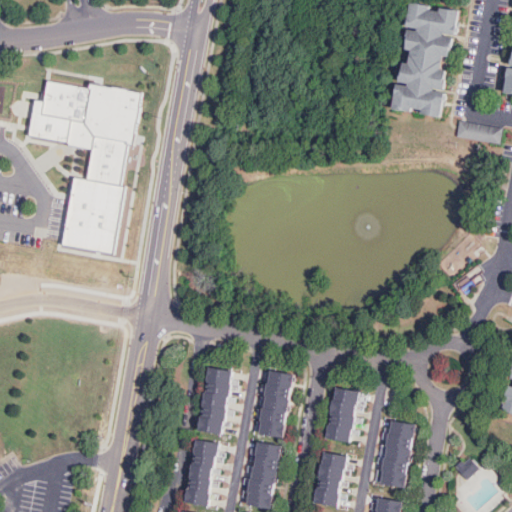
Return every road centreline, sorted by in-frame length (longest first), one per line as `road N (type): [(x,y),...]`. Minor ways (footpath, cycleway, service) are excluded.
road 1 (secondary): [(204,0),(114,511)]
road 2 (residential): [(325,346),(296,511),(164,507),(177,476),(201,323)]
road 3 (residential): [(149,313),(421,364)]
road 4 (residential): [(199,30),(131,24),(0,39)]
road 5 (residential): [(257,333),(227,511)]
road 6 (residential): [(424,385),(444,397),(464,390),(472,375),(465,352),(442,345),(427,353),(424,385)]
road 7 (residential): [(380,357),(353,511)]
road 8 (residential): [(149,313),(51,295),(0,306)]
road 9 (residential): [(511,121),(481,116),(475,107),(492,0)]
